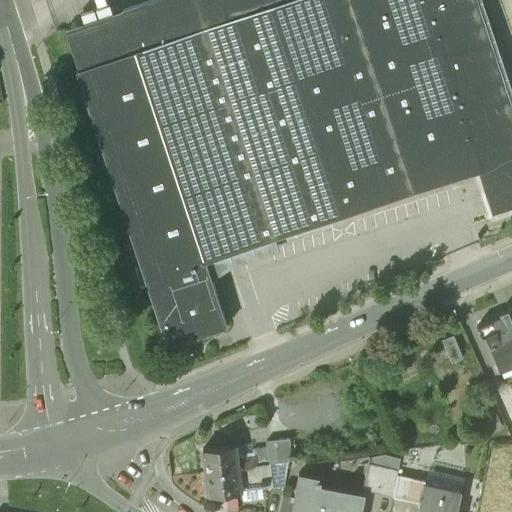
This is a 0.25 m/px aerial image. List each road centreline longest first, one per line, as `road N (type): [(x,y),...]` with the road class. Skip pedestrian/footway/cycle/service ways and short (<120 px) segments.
road 1 (tertiary): [(70,444),(511,258)]
road 2 (unclassified): [(70,444),(31,145),(0,3)]
